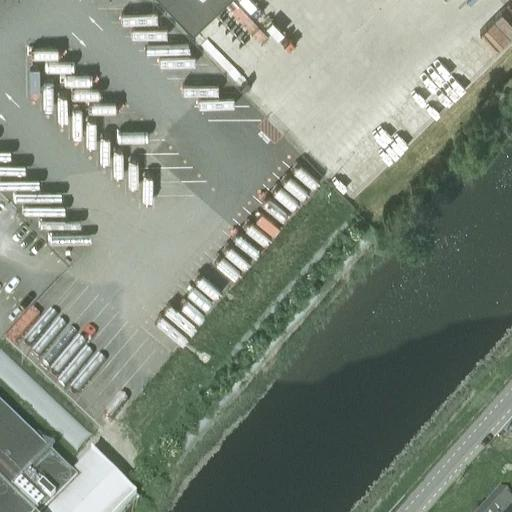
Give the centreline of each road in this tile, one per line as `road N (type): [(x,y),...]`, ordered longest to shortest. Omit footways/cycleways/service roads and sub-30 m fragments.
road 1 (unknown): [(0,84),(146,229),(192,227),(221,198),(218,158),(146,74),(59,14),(14,19)]
road 2 (unclassified): [(511,396),(413,511)]
